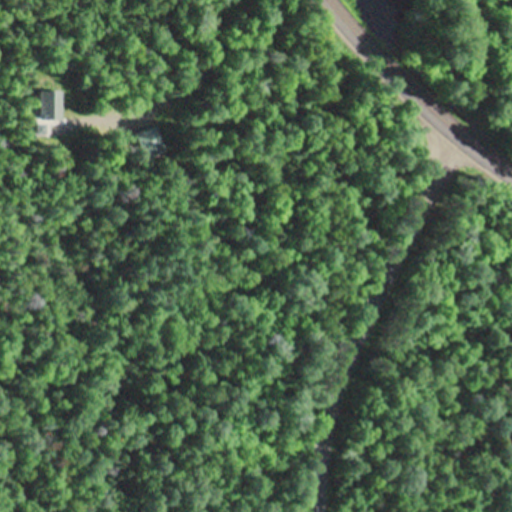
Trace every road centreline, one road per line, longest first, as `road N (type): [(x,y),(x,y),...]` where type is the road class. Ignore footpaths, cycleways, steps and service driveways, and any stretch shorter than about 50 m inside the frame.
road 1 (residential): [(320,511),(329,400),(457,122)]
road 2 (secondary): [(332,0),(406,78),(511,165)]
